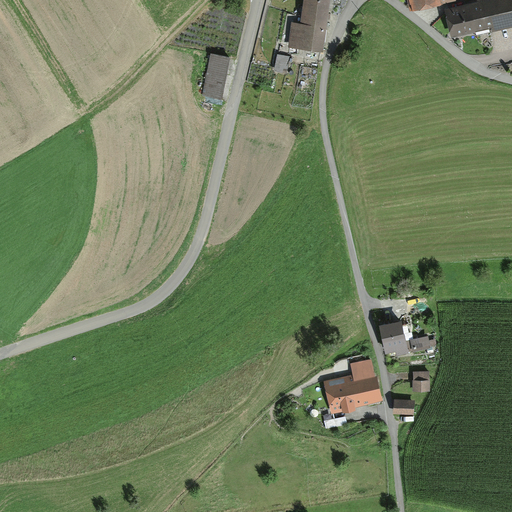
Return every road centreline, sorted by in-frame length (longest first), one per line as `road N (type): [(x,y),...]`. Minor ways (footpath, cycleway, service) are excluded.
road 1 (residential): [(356,0),(327,64),(323,102),(383,372),(401,511)]
road 2 (unclassified): [(257,0),(199,242),(172,285),(144,305),(0,354)]
road 3 (track): [(208,0),(92,114)]
road 4 (track): [(388,0),(484,73),(511,83)]
